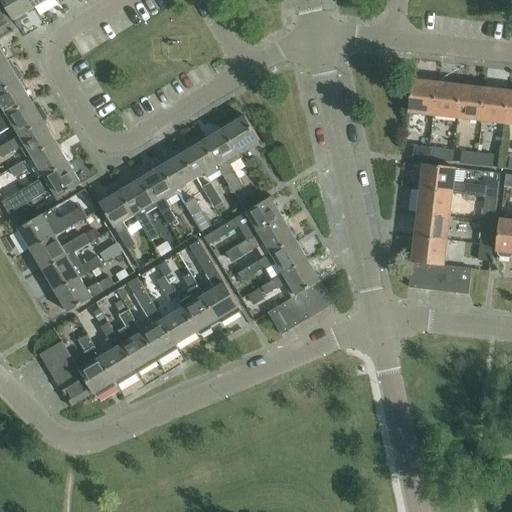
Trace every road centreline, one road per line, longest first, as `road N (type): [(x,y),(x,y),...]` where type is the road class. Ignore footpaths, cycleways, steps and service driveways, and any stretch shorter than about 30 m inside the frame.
road 1 (residential): [(0,375),(60,427),(132,426),(386,321)]
road 2 (residential): [(250,74),(134,144),(100,138),(56,67),(59,40),(128,0)]
road 3 (residential): [(386,321),(319,38)]
road 4 (residential): [(415,511),(386,321)]
road 5 (residential): [(386,321),(511,332)]
